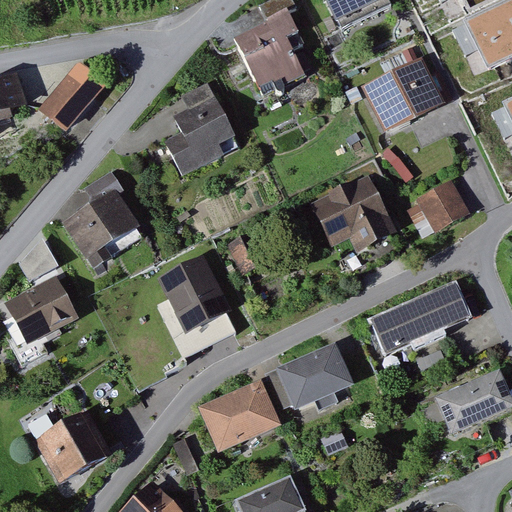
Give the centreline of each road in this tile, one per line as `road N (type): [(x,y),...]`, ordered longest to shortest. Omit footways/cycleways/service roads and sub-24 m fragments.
road 1 (residential): [(100,511),(181,410),(217,379),(478,249)]
road 2 (tertiary): [(0,254),(177,51)]
road 3 (residential): [(177,51),(95,47),(0,66)]
